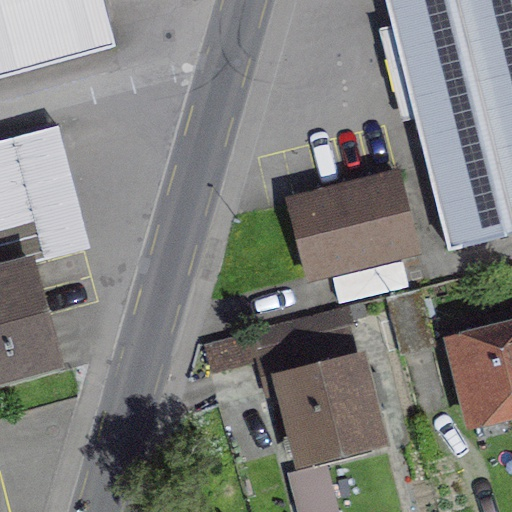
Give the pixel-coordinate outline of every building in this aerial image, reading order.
[(0,0),(0,88),(116,57),(100,0),(0,0)] [(511,0),(383,0),(450,259),(511,242),(511,0)] [(58,137),(0,152),(0,239),(33,230),(42,264),(88,251),(58,137)] [(399,179),(290,209),(312,289),(421,260),(399,179)] [(32,261),(0,270),(0,385),(63,368),(32,261)] [(511,328),(447,345),(470,435),(511,424),(511,328)] [(363,360),(271,383),(293,472),(385,449),(363,360)]
